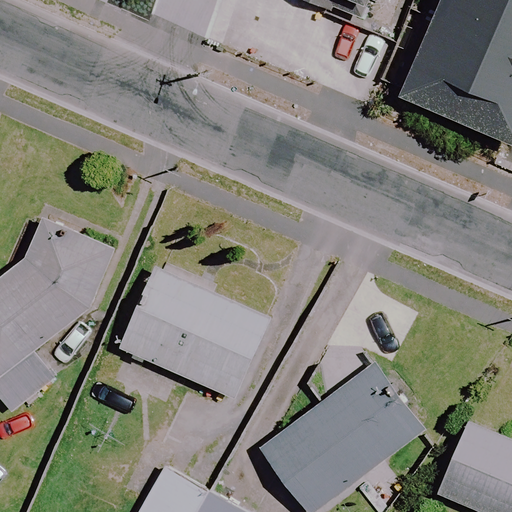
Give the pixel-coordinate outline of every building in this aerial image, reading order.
[(336,0),(370,14),(374,4),(391,11),(395,0),(336,0)] [(511,0),(444,0),(403,96),(511,143),(511,0)] [(118,253),(47,214),(17,269),(0,281),(0,395),(12,413),(55,383),(34,353),(82,319),(118,253)] [(271,321),(159,271),(123,352),(235,402),(271,321)] [(320,511),(424,431),(374,367),(263,454),(308,511),(320,511)] [(511,511),(511,442),(468,424),(439,495),(480,511),(511,511)] [(241,511),(167,469),(141,511),(241,511)]
